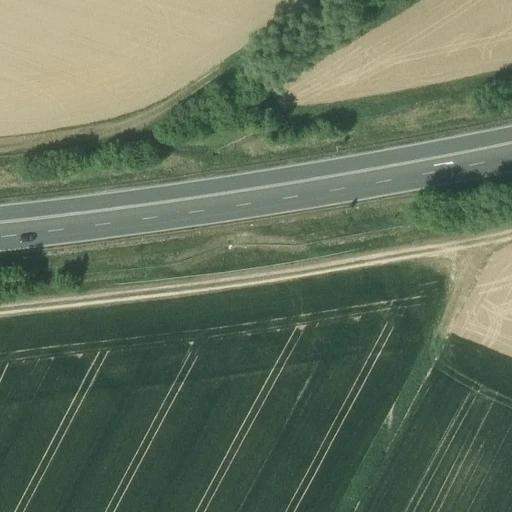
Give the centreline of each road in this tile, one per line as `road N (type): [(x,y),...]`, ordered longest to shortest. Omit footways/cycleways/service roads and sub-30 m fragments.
road 1 (track): [(0,315),(219,290),(511,234)]
road 2 (trunk): [(0,229),(244,198),(511,150)]
road 3 (track): [(0,137),(135,121),(332,0)]
road 4 (track): [(468,243),(438,335),(344,511)]
road 5 (track): [(238,122),(427,0)]
